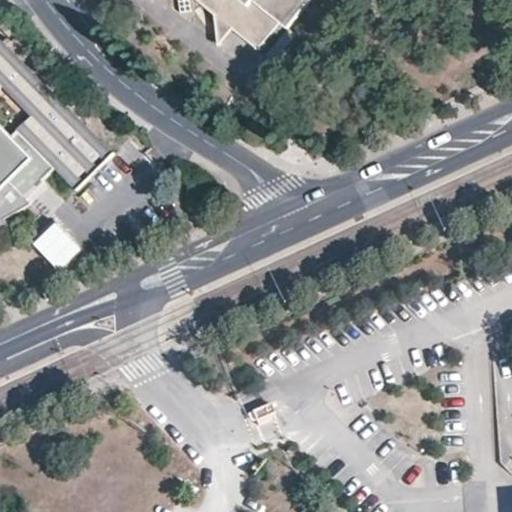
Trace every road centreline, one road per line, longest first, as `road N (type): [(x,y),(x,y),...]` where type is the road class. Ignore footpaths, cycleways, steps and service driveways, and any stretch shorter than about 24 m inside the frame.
road 1 (residential): [(314,205),(268,186),(134,99),(42,0)]
road 2 (residential): [(0,346),(314,205)]
road 3 (residential): [(314,205),(511,114)]
